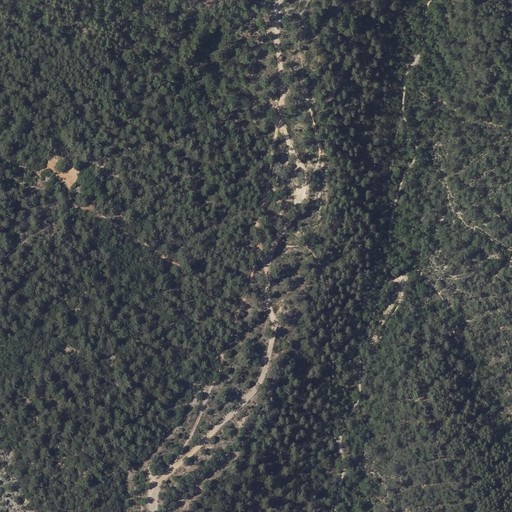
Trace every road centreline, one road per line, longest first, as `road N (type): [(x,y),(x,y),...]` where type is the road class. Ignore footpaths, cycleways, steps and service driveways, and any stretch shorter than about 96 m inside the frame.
road 1 (track): [(430,0),(403,85),(414,157),(402,172),(385,277),(360,344),(333,511)]
road 2 (track): [(274,327),(266,255),(296,210),(304,176),(280,99),(276,0)]
